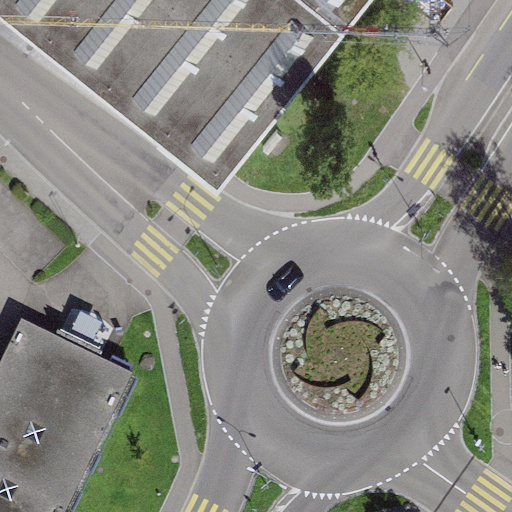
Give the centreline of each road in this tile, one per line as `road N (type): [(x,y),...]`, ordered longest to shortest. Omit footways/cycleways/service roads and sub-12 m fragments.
road 1 (residential): [(254,293),(0,79)]
road 2 (secondary): [(511,43),(428,163),(350,251)]
road 3 (secondary): [(439,332),(455,269),(511,173)]
road 4 (secondary): [(358,454),(401,435),(421,414),(435,389),(439,332)]
road 5 (secondary): [(248,403),(295,446),(358,454)]
road 6 (secondary): [(439,332),(408,277),(350,251)]
